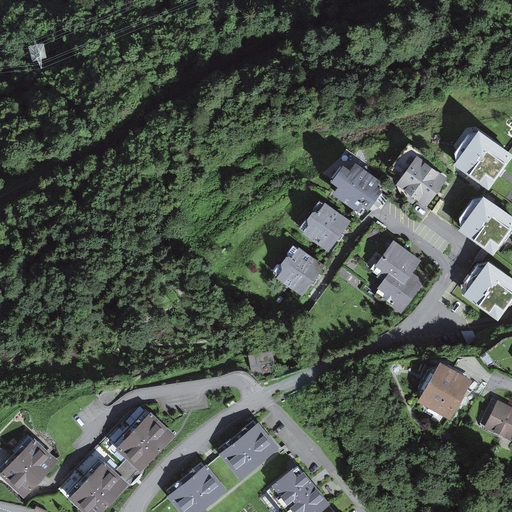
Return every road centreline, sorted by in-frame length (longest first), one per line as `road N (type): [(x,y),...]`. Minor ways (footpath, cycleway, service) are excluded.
road 1 (residential): [(129,511),(170,460),(232,411),(400,332),(467,245)]
road 2 (track): [(0,200),(113,143),(147,109),(229,61)]
road 3 (track): [(229,61),(355,0)]
